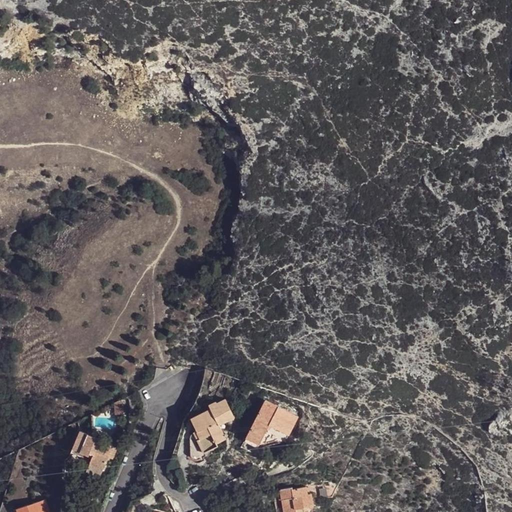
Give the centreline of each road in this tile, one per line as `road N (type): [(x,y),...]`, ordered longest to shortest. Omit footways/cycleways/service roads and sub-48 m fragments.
road 1 (track): [(0,146),(102,149),(156,179),(177,201),(176,227),(153,268),(161,373)]
road 2 (residential): [(215,490),(188,501),(166,485),(160,457),(173,414),(162,404),(150,414),(113,511)]
